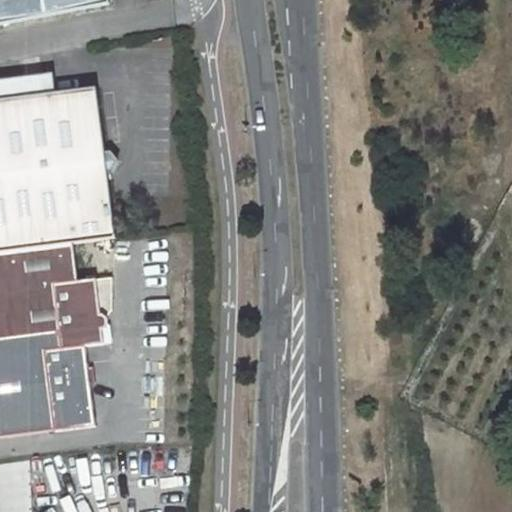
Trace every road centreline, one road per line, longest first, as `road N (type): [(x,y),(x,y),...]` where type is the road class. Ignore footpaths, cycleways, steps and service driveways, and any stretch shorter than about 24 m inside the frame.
road 1 (secondary): [(317,331),(298,0)]
road 2 (unknown): [(0,456),(141,438),(150,417),(146,359)]
road 3 (secondary): [(317,331),(274,424),(270,511)]
road 4 (secondary): [(322,511),(317,331)]
